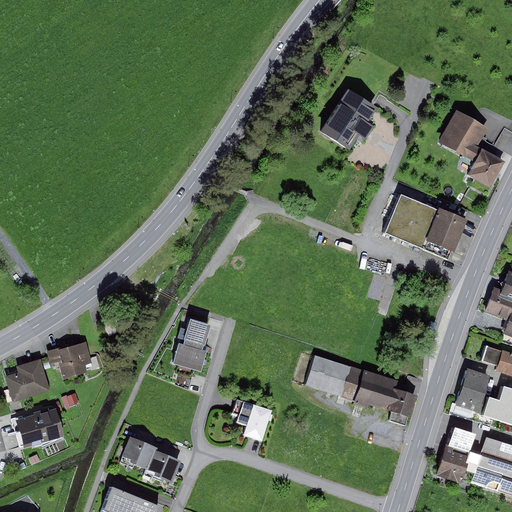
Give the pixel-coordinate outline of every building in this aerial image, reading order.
[(345,95),(322,131),(346,146),(355,132),(361,136),(367,127),(361,123),(369,110),(345,95)] [(482,129),(456,114),(439,141),(465,157),(482,129)] [(490,187),(501,163),(478,152),(467,176),(490,187)] [(433,225),(439,210),(402,195),(396,209),(433,225)] [(423,249),(433,225),(396,209),(386,234),(423,249)] [(468,220),(439,210),(433,225),(462,235),(468,220)] [(462,235),(433,225),(423,249),(451,261),(455,252),(465,256),(472,239),(462,235)] [(499,289),(498,293),(511,297),(511,269),(508,267),(499,289)] [(491,286),(482,311),(507,320),(510,311),(511,305),(511,297),(498,293),(499,289),(491,286)] [(511,311),(510,311),(507,320),(503,332),(511,335),(511,311)] [(206,325),(188,320),(182,339),(185,340),(183,347),(177,345),(171,363),(199,371),(204,353),(198,351),(206,325)] [(434,323),(429,322),(426,331),(431,333),(434,323)] [(500,350),(486,346),(482,359),(496,363),(494,370),(511,375),(511,351),(501,348),(500,350)] [(56,351),(48,354),(51,364),(60,361),(65,379),(89,372),(82,347),(57,354),(56,351)] [(306,385),(342,397),(351,370),(351,368),(315,356),(306,385)] [(18,375),(6,379),(12,401),(47,392),(39,363),(17,370),(18,375)] [(487,374),(464,368),(451,413),(479,421),(482,410),(477,408),(487,374)] [(407,384),(366,371),(364,375),(351,370),(342,397),(354,400),(353,405),(369,410),(371,404),(393,411),(390,421),(404,425),(407,417),(410,418),(416,397),(405,393),(407,384)] [(497,401),(486,398),(482,410),(479,421),(511,431),(511,391),(501,388),(497,401)] [(66,398),(60,400),(64,408),(68,406),(69,409),(78,405),(74,396),(67,400),(66,398)] [(270,411),(237,400),(234,412),(237,413),(235,419),(245,422),(242,432),(262,438),(270,411)] [(53,411),(12,423),(19,446),(23,444),(24,448),(40,444),(42,449),(56,442),(55,438),(60,437),(53,411)] [(451,428),(446,447),(464,452),(470,433),(451,428)] [(153,447),(128,437),(120,455),(128,458),(127,461),(145,468),(151,450),(153,447)] [(511,444),(483,437),(478,456),(473,472),(471,482),(511,492),(511,444)] [(446,447),(442,446),(434,475),(460,482),(463,469),(465,463),(461,462),(464,452),(446,447)] [(178,460),(151,450),(145,468),(151,470),(149,475),(170,483),(178,460)] [(478,456),(464,452),(461,462),(465,463),(463,469),(473,472),(478,456)] [(155,511),(158,506),(108,486),(98,511),(101,511),(155,511)]
